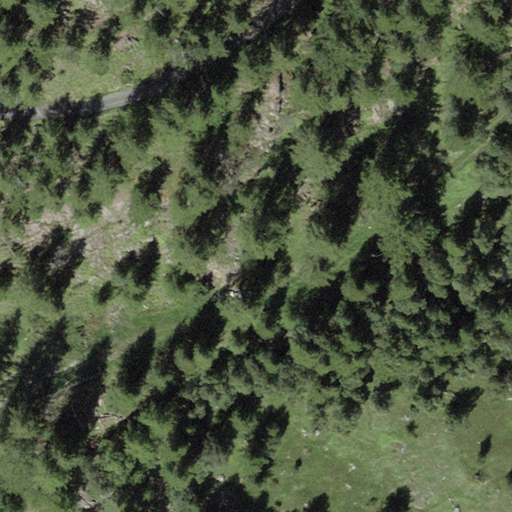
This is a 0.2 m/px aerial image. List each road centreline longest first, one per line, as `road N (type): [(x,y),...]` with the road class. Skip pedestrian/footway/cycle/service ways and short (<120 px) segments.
road 1 (track): [(511,117),(308,282),(260,305),(136,341),(46,386),(0,384)]
road 2 (track): [(0,106),(76,108),(143,92),(287,0)]
